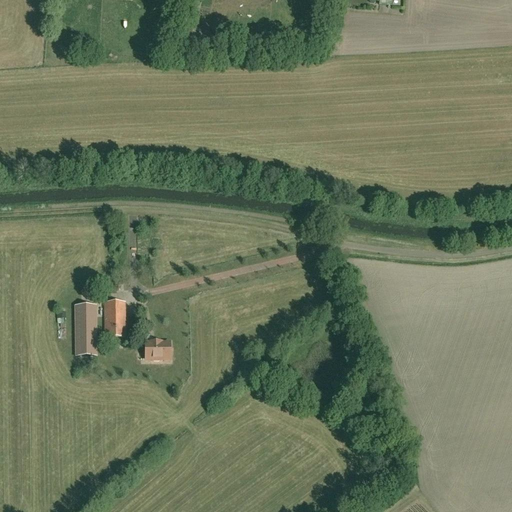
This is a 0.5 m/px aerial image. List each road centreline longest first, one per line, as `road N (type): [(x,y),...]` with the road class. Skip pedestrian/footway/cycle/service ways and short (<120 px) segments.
road 1 (track): [(43,212),(133,210),(338,243)]
road 2 (unclassified): [(338,243),(429,255),(511,247)]
